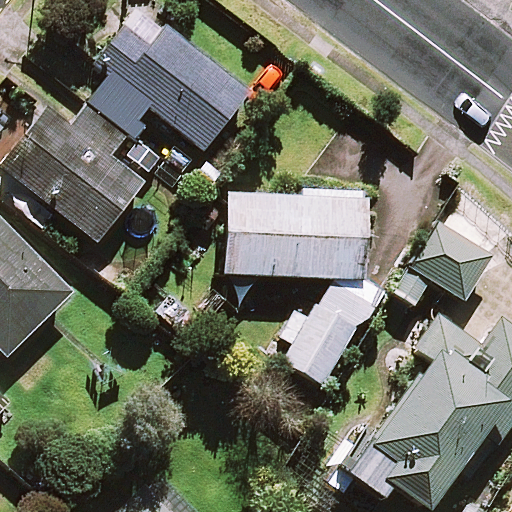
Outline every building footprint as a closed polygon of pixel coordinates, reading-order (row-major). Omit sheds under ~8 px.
[(85,104),(135,143),(146,130),(135,122),(144,110),(199,153),(245,93),(138,9),(93,67),(106,77),(85,104)] [(155,163),(85,108),(69,128),(43,108),(0,163),(0,170),(93,243),(155,163)] [(359,282),(360,274),(358,273),(361,197),(297,194),(297,200),(224,197),(220,276),(329,280),(359,282)] [(67,294),(0,226),(0,357),(2,359),(67,294)] [(484,261),(429,227),(401,273),(455,306),(484,261)] [(367,308),(326,284),(304,322),(288,313),(272,342),(287,351),(278,367),(319,391),(367,308)] [(425,511),(435,498),(441,503),(457,480),(464,485),(491,448),(511,418),(511,333),(497,323),(477,351),(432,319),(409,350),(426,362),(377,431),(367,423),(333,471),(376,502),(386,489),(417,511),(425,511)] [(145,397),(121,415),(144,446),(168,429),(145,397)] [(161,511),(139,489),(114,511),(161,511)]
